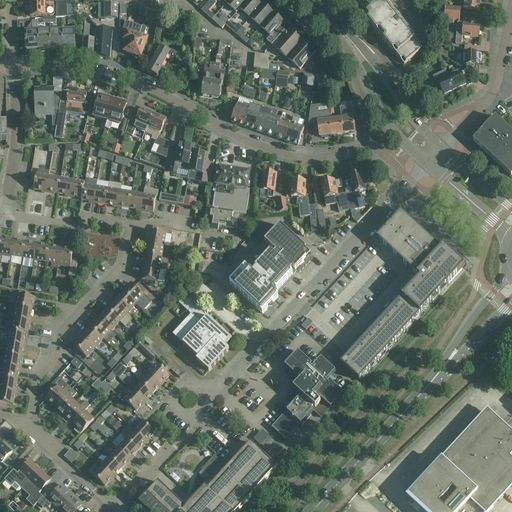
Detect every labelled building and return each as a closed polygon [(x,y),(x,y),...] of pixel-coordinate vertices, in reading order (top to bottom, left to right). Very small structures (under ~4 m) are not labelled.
[(197,0),(193,7),(199,11),(206,0),(197,0)] [(212,20),(215,17),(208,12),(216,3),(212,0),(211,0),(201,11),(212,20)] [(229,0),(226,4),(237,13),(240,9),(240,10),(248,0),(229,0)] [(248,0),(240,10),(250,18),(262,4),(257,0),(248,0)] [(364,16),(382,1),(383,0),(355,0),(367,13),(364,16)] [(480,0),(451,0),(465,2),(464,9),(479,11),(480,0)] [(382,1),(364,16),(404,65),(422,50),(382,1)] [(45,3),(29,4),(30,17),(46,16),(45,5),(49,6),(54,6),(54,2),(45,3)] [(118,4),(105,4),(105,19),(118,19),(118,4)] [(262,4),(250,18),(260,27),(273,13),(262,4)] [(449,20),(454,20),(459,21),(460,9),(445,7),(444,19),(449,20)] [(148,9),(145,18),(156,21),(159,12),(148,9)] [(273,13),(260,27),(271,37),(272,36),(276,40),(284,31),(279,27),(283,23),(273,13)] [(215,17),(212,20),(222,29),(228,22),(225,18),(221,22),(215,17)] [(235,35),(242,27),(238,24),(234,28),(228,23),(229,22),(228,22),(222,29),(225,26),(235,35)] [(461,45),(462,37),(478,39),(478,37),(479,36),(480,32),(479,31),(479,25),(457,23),(455,45),(461,45)] [(133,55),(139,36),(131,34),(133,28),(126,25),(123,31),(126,32),(124,40),(125,41),(124,45),(127,46),(124,53),(133,55)] [(82,56),(93,57),(94,40),(88,40),(89,26),(84,26),(82,56)] [(139,36),(133,55),(141,58),(148,39),(143,38),(147,28),(142,27),(139,36)] [(242,27),(235,35),(246,44),(249,41),(243,35),(246,31),(242,27)] [(38,32),(38,49),(51,49),(50,31),(38,32)] [(51,49),(63,49),(62,31),(50,31),(51,49)] [(62,31),(63,49),(75,48),(74,31),(62,31)] [(284,31),(276,40),(271,45),(287,59),(302,42),(289,31),(287,34),(284,31)] [(38,49),(38,32),(26,32),(26,33),(26,42),(26,50),(38,49)] [(18,33),(18,42),(26,42),(26,33),(18,33)] [(249,41),(246,44),(251,48),(255,43),(250,39),(249,41)] [(94,40),(93,57),(110,58),(111,42),(94,40)] [(232,42),(219,41),(218,48),(231,49),(232,42)] [(302,42),(287,59),(300,70),(315,53),(302,42)] [(150,65),(147,71),(157,76),(169,53),(160,49),(156,56),(156,55),(153,60),(152,59),(149,64),(150,65)] [(436,52),(447,59),(448,50),(436,49),(436,52)] [(463,71),(468,74),(469,72),(479,73),(479,62),(481,62),(481,55),(479,55),(479,54),(463,54),(463,68),(464,68),(463,70),(463,71)] [(270,63),(269,63),(254,61),(253,70),(270,72),(270,63)] [(211,99),(215,64),(211,63),(211,64),(205,63),(204,75),(203,75),(202,85),(203,85),(202,97),(211,99)] [(215,64),(211,99),(219,100),(221,87),(222,88),(223,78),(223,75),(219,74),(221,65),(215,64)] [(261,79),(275,81),(277,73),(262,71),(261,79)] [(468,74),(463,71),(462,72),(460,72),(448,78),(456,94),(462,91),(461,89),(471,84),(467,75),(468,74)] [(277,73),(275,81),(276,81),(276,82),(288,83),(289,74),(277,72),(277,73)] [(456,94),(448,78),(446,73),(434,79),(437,83),(436,83),(439,89),(440,89),(444,97),(449,94),(450,96),(456,94)] [(288,85),(300,86),(301,75),(290,74),(288,85)] [(243,96),(254,100),(256,93),(245,89),(243,96)] [(53,90),(46,90),(41,90),(35,91),(34,93),(32,94),(32,100),(35,100),(35,101),(35,102),(34,110),(35,117),(52,117),(52,127),(56,128),(59,113),(62,93),(61,93),(53,93),(53,90)] [(68,93),(65,113),(84,115),(87,94),(80,93),(79,95),(68,93)] [(105,129),(113,101),(105,98),(101,97),(99,97),(98,100),(91,99),(88,116),(94,117),(94,118),(102,120),(100,128),(105,129)] [(125,134),(128,123),(122,121),(123,117),(126,104),(124,104),(125,103),(121,102),(120,103),(113,101),(105,129),(110,131),(112,123),(121,125),(119,132),(125,134)] [(359,115),(356,104),(346,105),(348,119),(341,120),(343,134),(355,133),(354,122),(353,118),(353,117),(359,115)] [(247,117),(250,110),(237,106),(231,123),(245,128),(249,118),(247,117)] [(258,120),(261,110),(251,106),(250,110),(247,117),(249,118),(245,128),(255,131),(258,121),(258,120)] [(258,121),(255,131),(264,135),(272,114),(261,110),(258,120),(258,121)] [(281,121),(280,121),(275,119),(278,112),(273,110),(272,114),(264,135),(274,138),(277,128),(278,128),(281,121)] [(146,134),(154,116),(142,111),(139,117),(131,114),(128,123),(125,134),(134,138),(137,130),(146,134)] [(65,114),(59,113),(56,128),(63,129),(65,114)] [(288,133),(291,125),(283,122),(286,115),(283,114),(280,121),(281,121),(278,128),(277,128),(274,138),(284,142),(287,133),(288,133)] [(154,116),(146,134),(152,137),(151,140),(155,142),(154,145),(159,147),(155,155),(166,159),(169,143),(158,138),(166,121),(154,116)] [(511,177),(511,176),(511,133),(495,117),(473,141),(511,177)] [(343,134),(341,120),(330,121),(331,136),(343,134)] [(331,136),(330,121),(318,122),(319,137),(331,136)] [(287,133),(284,142),(298,147),(304,130),(291,125),(288,133),(287,133)] [(90,137),(84,135),(81,144),(87,146),(90,137)] [(118,155),(121,146),(113,144),(110,153),(118,155)] [(190,171),(193,154),(194,147),(179,145),(177,158),(170,157),(167,173),(178,174),(179,169),(190,171)] [(193,154),(190,171),(188,181),(199,183),(199,184),(210,185),(212,169),(206,168),(208,156),(193,154)] [(123,174),(124,167),(125,161),(116,157),(115,164),(122,166),(120,174),(123,174)] [(136,164),(125,161),(124,167),(128,168),(134,170),(136,164)] [(218,168),(211,217),(209,231),(218,232),(218,228),(235,230),(235,224),(236,224),(238,214),(246,216),(250,191),(247,190),(250,173),(218,168)] [(46,192),(48,176),(49,172),(38,170),(37,175),(36,174),(33,190),(46,192)] [(264,174),(261,192),(269,193),(268,199),(274,200),(274,195),(276,195),(277,187),(276,187),(277,176),(264,174)] [(362,175),(361,176),(359,174),(354,176),(353,178),(350,178),(352,187),(349,188),(351,194),(346,195),(351,212),(365,208),(363,198),(361,198),(360,193),(366,191),(362,175)] [(48,176),(46,192),(58,195),(60,179),(48,176)] [(60,179),(58,195),(69,197),(72,181),(60,179)] [(81,201),(84,183),(72,181),(69,197),(82,199),(81,201)] [(306,183),(301,183),(300,181),(296,181),(294,182),(293,182),(293,183),(290,182),(289,191),(292,192),(291,198),(297,198),(296,206),(299,206),(300,218),(310,217),(310,221),(317,220),(315,205),(308,206),(308,196),(306,196),(306,194),(305,193),(306,183)] [(335,190),(333,181),(329,182),(328,181),(323,182),(322,183),(321,184),(325,205),(333,203),(333,204),(339,203),(341,213),(349,211),(345,195),(338,196),(337,190),(335,190)] [(84,183),(81,201),(93,203),(96,188),(84,186),(85,183),(84,183)] [(109,183),(108,190),(105,205),(117,207),(120,192),(121,185),(109,183)] [(96,188),(93,203),(105,205),(108,190),(96,188)] [(194,208),(195,200),(189,199),(190,191),(186,190),(183,206),(194,208)] [(120,192),(117,207),(129,209),(132,194),(120,192)] [(132,194),(129,209),(141,211),(143,196),(132,194)] [(177,197),(161,195),(159,202),(161,202),(175,205),(177,197)] [(143,196),(141,211),(153,213),(156,198),(143,196)] [(279,213),(288,211),(285,198),(277,200),(279,213)] [(316,212),(320,229),(326,228),(323,211),(316,212)] [(420,280),(341,365),(346,369),(359,382),(463,270),(401,213),(377,239),(420,280)] [(148,244),(164,247),(166,235),(172,236),(173,230),(153,227),(152,232),(150,232),(148,244)] [(269,253),(254,270),(258,274),(255,277),(245,267),(230,284),(262,314),(277,298),(271,291),(274,288),(277,291),(293,274),(290,272),(293,269),(295,271),(310,254),(280,227),(265,243),(276,253),(273,256),(269,253)] [(0,256),(10,258),(13,241),(0,239),(0,240),(0,256)] [(22,258),(25,242),(13,241),(10,258),(11,258),(11,257),(22,258)] [(34,260),(37,244),(25,242),(22,258),(34,260)] [(46,262),(49,246),(37,244),(34,260),(46,262)] [(164,247),(148,244),(146,255),(162,258),(164,247)] [(58,266),(61,248),(49,246),(46,262),(58,264),(57,266),(58,266)] [(196,257),(198,249),(191,247),(190,256),(196,257)] [(61,248),(58,266),(70,268),(69,276),(75,277),(78,259),(72,258),(73,250),(61,248)] [(162,258),(146,255),(143,267),(167,271),(169,259),(162,258)] [(167,271),(143,267),(141,279),(165,283),(166,277),(167,277),(168,271),(167,271)] [(188,281),(193,276),(188,272),(184,277),(188,281)] [(123,293),(136,304),(143,311),(151,302),(143,294),(146,291),(142,288),(139,291),(131,283),(123,293)] [(15,307),(32,310),(34,298),(24,296),(25,292),(19,291),(18,295),(17,295),(15,307)] [(136,304),(123,293),(115,301),(127,313),(136,304)] [(1,296),(0,305),(0,306),(13,308),(14,297),(1,296)] [(218,328),(193,305),(185,297),(178,304),(191,315),(172,335),(198,359),(196,361),(208,372),(229,351),(225,347),(232,340),(218,328)] [(127,313),(115,301),(107,310),(119,322),(125,327),(133,318),(127,313)] [(32,310),(15,307),(13,319),(30,322),(32,310)] [(119,322),(107,310),(98,319),(111,331),(119,322)] [(9,331),(28,334),(30,322),(13,319),(11,331),(9,330),(9,331)] [(111,331),(98,319),(90,328),(103,340),(108,345),(116,336),(111,331)] [(149,328),(155,322),(151,319),(146,325),(149,328)] [(137,336),(144,328),(140,324),(133,332),(137,336)] [(103,340),(90,328),(82,337),(95,348),(103,340)] [(28,334),(9,331),(7,344),(24,346),(26,334),(28,334)] [(95,348),(82,337),(73,346),(86,358),(95,348)] [(145,370),(161,385),(170,376),(157,365),(153,362),(154,361),(157,363),(159,360),(141,343),(137,347),(153,361),(145,370)] [(5,355),(22,358),(24,346),(7,344),(5,355)] [(134,350),(128,355),(133,359),(138,354),(134,350)] [(286,412),(288,414),(286,416),(284,414),(271,428),(285,441),(298,427),(297,425),(298,424),(300,426),(313,411),(311,410),(313,408),(315,409),(320,404),(318,402),(320,400),(330,409),(343,395),(329,382),(327,384),(326,383),(335,372),(321,359),(311,370),(309,368),(312,365),(298,352),(292,358),(291,357),(288,361),(289,362),(284,367),(299,380),(300,378),(302,379),(293,389),(303,398),(301,400),(299,398),(286,412)] [(3,367),(20,370),(22,358),(5,355),(3,367)] [(127,366),(133,359),(128,355),(122,362),(127,366)] [(1,379),(18,382),(20,370),(3,367),(1,379)] [(141,383),(153,394),(161,385),(145,370),(140,375),(144,379),(141,383)] [(110,384),(117,377),(112,373),(106,380),(110,384)] [(0,384),(0,390),(16,394),(18,382),(1,379),(0,384)] [(46,400),(55,408),(72,390),(68,386),(62,392),(53,383),(42,395),(46,399),(46,400)] [(153,394),(141,383),(136,388),(132,384),(128,388),(145,403),(153,394)] [(145,403),(128,388),(124,392),(128,396),(124,401),(136,412),(145,403)] [(16,394),(0,390),(0,409),(6,411),(7,405),(14,406),(16,394)] [(64,416),(76,404),(71,400),(77,394),(72,390),(55,408),(64,416)] [(76,404),(64,416),(73,424),(84,412),(90,406),(85,402),(80,408),(76,404)] [(110,416),(114,412),(109,408),(106,412),(103,416),(107,419),(110,416)] [(125,409),(118,416),(127,425),(134,418),(125,409)] [(77,428),(75,430),(80,435),(94,421),(84,412),(73,424),(77,428)] [(489,511),(511,487),(511,433),(491,414),(472,434),(468,433),(467,434),(468,434),(466,443),(460,442),(459,443),(460,443),(458,452),(452,450),(452,451),(450,460),(444,459),(444,460),(444,462),(441,460),(421,484),(409,497),(425,511),(489,511)] [(115,421),(110,417),(106,421),(111,426),(115,421)] [(111,426),(110,426),(116,432),(121,426),(115,421),(111,426)] [(134,431),(146,442),(155,433),(145,424),(142,422),(134,431)] [(126,440),(138,451),(146,442),(134,431),(126,440)] [(260,446),(262,448),(274,460),(283,450),(268,437),(260,446)] [(117,448),(130,460),(138,451),(126,440),(117,448)] [(0,463),(1,463),(9,455),(9,456),(12,452),(7,448),(0,442),(0,463)] [(223,473),(249,498),(277,468),(264,455),(263,456),(251,444),(223,473)] [(109,457),(122,469),(130,460),(117,448),(109,457)] [(101,466),(114,478),(122,469),(109,457),(101,466)] [(22,491),(41,471),(30,461),(20,472),(20,471),(17,474),(13,470),(4,481),(17,492),(19,492),(21,490),(22,491)] [(208,476),(215,468),(209,463),(202,470),(203,471),(208,476)] [(114,478),(101,466),(92,475),(105,487),(114,478)] [(41,471),(22,491),(20,494),(27,500),(26,501),(33,507),(37,503),(43,497),(39,494),(42,491),(41,490),(50,480),(41,471)] [(204,480),(208,476),(203,471),(199,475),(204,480)] [(236,511),(249,498),(223,473),(208,489),(232,511),(236,511)] [(232,511),(208,489),(205,487),(185,508),(158,483),(138,504),(147,511),(232,511)] [(37,503),(42,508),(45,505),(48,508),(52,505),(58,511),(73,495),(62,485),(53,494),(49,490),(43,497),(37,503)] [(9,489),(5,493),(11,499),(15,495),(9,489)] [(75,511),(83,504),(73,495),(58,511),(59,511),(75,511)]
